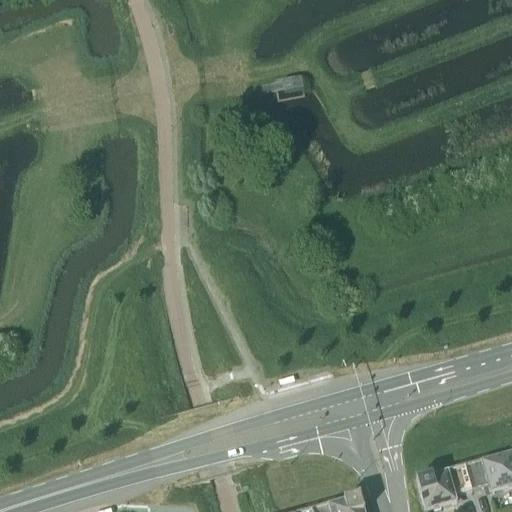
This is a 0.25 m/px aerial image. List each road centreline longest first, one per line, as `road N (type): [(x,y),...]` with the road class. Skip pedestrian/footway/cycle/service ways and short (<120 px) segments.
road 1 (secondary): [(0,511),(355,410)]
road 2 (secondary): [(355,410),(511,367)]
